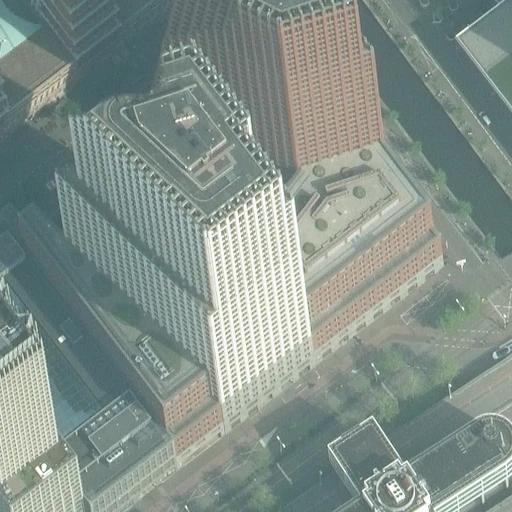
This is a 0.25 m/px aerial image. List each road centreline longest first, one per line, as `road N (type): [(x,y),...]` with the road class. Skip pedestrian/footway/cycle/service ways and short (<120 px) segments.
road 1 (residential): [(269,0),(511,315)]
road 2 (tertiary): [(511,350),(478,365),(388,362),(185,511)]
road 3 (tertiary): [(511,393),(334,511)]
road 4 (residential): [(511,162),(391,0)]
